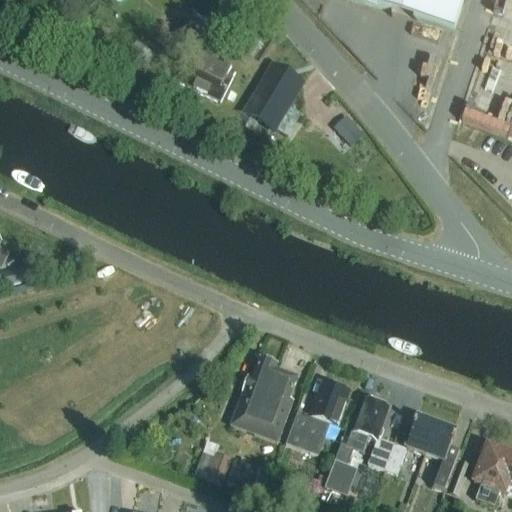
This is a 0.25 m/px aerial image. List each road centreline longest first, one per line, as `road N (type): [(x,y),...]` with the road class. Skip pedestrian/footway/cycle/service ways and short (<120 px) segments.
road 1 (unclassified): [(472,274),(360,237),(0,59)]
road 2 (unclassified): [(472,274),(478,252),(451,211),(278,0)]
road 3 (unclassified): [(511,419),(243,315)]
road 4 (unclassified): [(243,315),(0,202)]
road 5 (unclassified): [(90,459),(208,357),(243,315)]
road 6 (unclassified): [(222,510),(90,459)]
